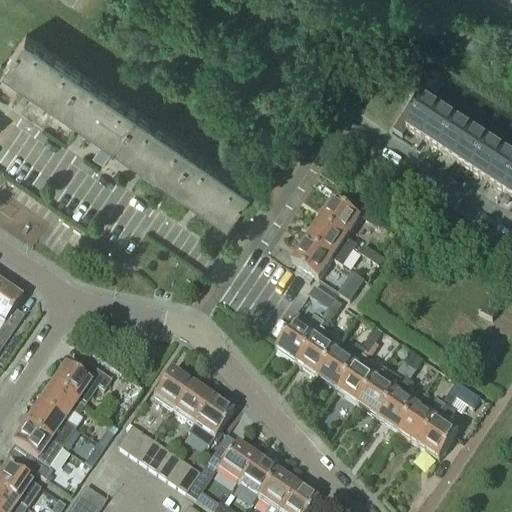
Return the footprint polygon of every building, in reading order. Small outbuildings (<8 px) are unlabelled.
[(32,87),(55,54),(26,34),(4,67),(32,87)] [(60,106),(83,73),(55,54),(32,87),(60,106)] [(88,125),(110,92),(83,73),(60,106),(88,125)] [(116,144),(138,111),(110,92),(88,125),(116,144)] [(425,104),(416,99),(411,106),(420,111),(425,104)] [(423,144),(442,115),(425,104),(420,111),(416,119),(411,126),(406,133),(407,133),(423,144)] [(420,111),(411,106),(407,113),(416,119),(420,111)] [(144,163),(166,130),(138,111),(116,144),(144,163)] [(407,113),(402,120),(411,126),(416,119),(407,113)] [(423,144),(439,154),(458,126),(442,115),(423,144)] [(406,133),(411,126),(402,120),(397,127),(406,133)] [(458,126),(439,154),(455,165),(474,136),(458,126)] [(406,133),(397,127),(393,134),(402,140),(407,133),(406,133)] [(172,182),(194,149),(166,130),(144,163),(172,182)] [(471,175),(490,147),(474,136),(455,165),(471,175)] [(471,175),(487,186),(506,157),(490,147),(471,175)] [(200,201),(222,169),(194,149),(172,182),(200,201)] [(511,182),(511,161),(506,157),(487,186),(503,196),(511,182)] [(229,220),(251,188),(222,169),(200,201),(229,220)] [(511,182),(503,196),(511,202),(511,182)] [(386,222),(353,199),(345,212),(333,204),(319,225),(347,244),(361,223),(377,234),(386,222)] [(344,272),(357,251),(346,245),(347,244),(319,225),(305,245),(333,264),(333,265),(344,272)] [(319,285),(333,265),(333,264),(305,245),(291,266),(319,285)] [(369,264),(374,257),(364,250),(358,257),(369,264)] [(380,271),(385,264),(374,257),(369,264),(380,271)] [(0,355),(23,322),(14,315),(21,304),(1,290),(0,292),(0,326),(4,329),(0,334),(0,355)] [(350,305),(355,298),(344,291),(340,298),(350,305)] [(492,324),(501,305),(487,299),(479,317),(492,324)] [(334,320),(342,309),(334,304),(327,315),(334,320)] [(327,330),(334,320),(327,315),(320,325),(315,322),(309,331),(297,323),(276,354),(297,368),(316,340),(315,340),(324,328),(327,330)] [(375,348),(382,337),(375,332),(367,343),(375,348)] [(317,382),(336,354),(316,340),(297,368),(317,382)] [(368,358),(375,348),(367,343),(361,353),(356,349),(347,362),(336,354),(317,382),(337,396),(362,359),(365,356),(368,358)] [(357,409),(382,373),(362,359),(337,396),(357,409)] [(416,375),(423,365),(415,360),(408,370),(416,375)] [(409,385),(416,375),(408,370),(404,367),(394,381),(382,373),(357,409),(378,423),(397,395),(395,394),(404,382),(409,386),(409,385)] [(90,387),(65,370),(52,390),(85,412),(98,392),(103,396),(109,386),(90,373),(83,382),(90,387)] [(174,416),(193,388),(172,374),(153,401),(174,416)] [(409,386),(404,382),(395,394),(397,395),(378,423),(398,437),(417,409),(405,401),(414,388),(409,385),(409,386)] [(474,414),(481,403),(456,387),(449,397),(457,403),(474,414)] [(194,430),(213,402),(193,388),(174,416),(194,430)] [(78,422),(85,412),(52,390),(39,409),(63,426),(70,417),(78,422)] [(450,413),(457,403),(449,397),(442,408),(436,404),(428,417),(417,409),(398,437),(418,451),(437,423),(446,411),(450,413)] [(233,416),(213,402),(194,430),(187,439),(208,453),(214,444),(233,416)] [(50,445),(63,426),(39,409),(25,428),(50,445)] [(439,465),(458,437),(437,423),(418,451),(439,465)] [(62,453),(50,445),(25,428),(12,448),(30,461),(23,470),(45,485),(52,476),(48,473),(62,453)] [(128,459),(142,438),(132,431),(117,452),(128,459)] [(104,454),(113,440),(107,436),(97,449),(104,454)] [(137,466),(152,445),(142,438),(128,459),(137,466)] [(147,472),(161,451),(152,445),(137,466),(147,472)] [(237,490),(256,462),(236,448),(217,475),(237,490)] [(95,466),(104,454),(97,449),(88,462),(95,466)] [(157,479),(172,458),(161,451),(147,472),(157,479)] [(167,486),(181,465),(172,458),(157,479),(167,486)] [(257,503),(277,475),(256,462),(237,490),(257,503)] [(177,492),(191,472),(181,465),(167,486),(177,492)] [(0,495),(17,507),(31,488),(31,487),(6,470),(0,479),(0,495)] [(186,499),(201,478),(191,472),(177,492),(186,499)] [(280,511),(297,489),(277,475),(257,503),(269,511),(268,511),(280,511)] [(196,506),(210,485),(201,478),(186,499),(196,506)] [(311,511),(317,503),(297,489),(280,511),(311,511)] [(91,511),(101,511),(106,506),(85,492),(77,503),(91,511)] [(20,511),(16,509),(17,507),(0,495),(0,511),(20,511)] [(91,511),(77,503),(70,511),(91,511)]
